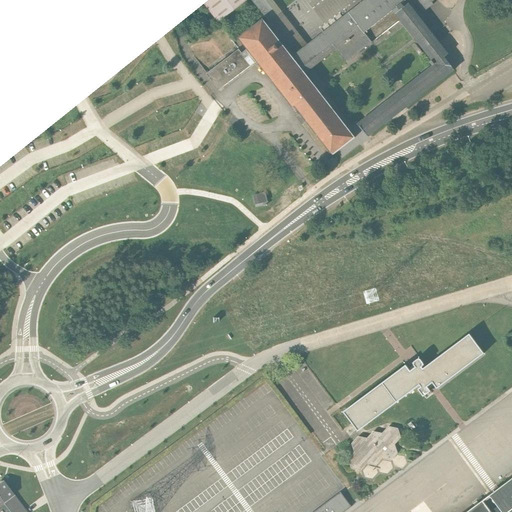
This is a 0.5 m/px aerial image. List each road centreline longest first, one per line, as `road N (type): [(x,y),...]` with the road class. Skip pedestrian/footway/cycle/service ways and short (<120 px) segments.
road 1 (unclassified): [(59,503),(265,357),(511,283)]
road 2 (primary): [(511,106),(357,170),(272,237)]
road 3 (primary): [(272,237),(391,165),(511,121)]
road 4 (unknown): [(117,511),(128,495),(263,404),(281,409),(301,437)]
road 5 (unclassified): [(39,286),(89,240),(163,220),(167,192),(139,165)]
road 6 (primary): [(272,237),(206,290),(160,348)]
road 7 (unknown): [(203,511),(301,437)]
road 8 (primary): [(62,413),(140,370),(160,348)]
